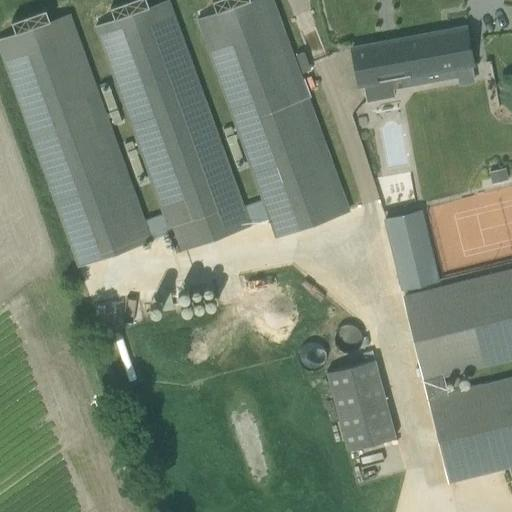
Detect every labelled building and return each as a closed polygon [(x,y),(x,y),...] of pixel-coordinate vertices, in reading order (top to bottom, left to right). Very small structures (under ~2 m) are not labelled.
[(114,19),(95,26),(164,214),(171,233),(179,252),(250,226),(167,0),(149,7),(146,0),(131,0),(110,8),(114,19)] [(271,0),(213,0),(212,1),(216,13),(197,19),(263,200),(270,219),(277,238),(348,212),(271,0)] [(0,50),(78,267),(150,241),(68,14),(50,21),(45,9),(11,22),(15,34),(0,39),(0,50)] [(400,80),(401,88),(458,78),(456,67),(472,64),(465,27),(352,48),(359,88),(363,87),(366,102),(393,97),(391,82),(400,80)] [(303,52),(295,55),(302,73),(310,70),(303,52)] [(504,168),(488,172),(490,183),(507,179),(504,168)] [(263,200),(243,207),(250,226),(270,219),(263,200)] [(434,279),(416,209),(380,219),(398,288),(434,279)] [(164,214),(143,221),(150,241),(171,233),(164,214)] [(443,375),(511,357),(511,271),(402,298),(446,481),(511,464),(511,378),(447,394),(443,375)] [(169,289),(159,291),(161,303),(171,301),(169,289)] [(364,343),(363,339),(360,333),(355,330),(351,328),(345,329),(340,331),(336,335),(335,340),(335,345),(337,351),(340,354),(343,356),(348,357),(354,357),(358,354),(361,351),(363,348),(364,343)] [(326,360),(326,359),(325,354),(323,350),(318,346),(312,345),(306,346),(301,350),(299,354),(298,359),(299,364),(302,369),(307,372),(312,373),(317,372),(321,370),(324,365),(326,360)] [(371,350),(363,353),(365,361),(374,359),(371,350)] [(325,372),(346,451),(395,437),(374,359),(365,361),(332,370),(325,372)]
